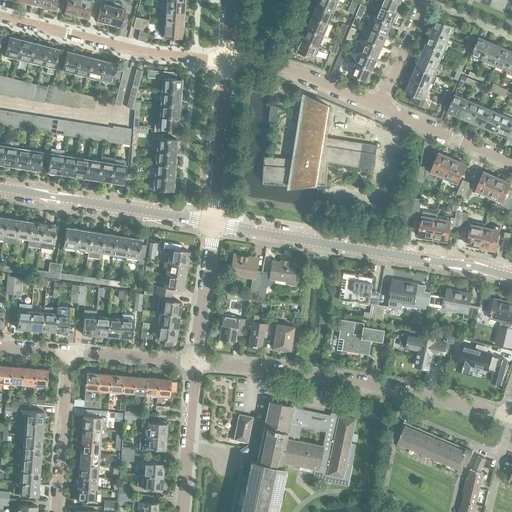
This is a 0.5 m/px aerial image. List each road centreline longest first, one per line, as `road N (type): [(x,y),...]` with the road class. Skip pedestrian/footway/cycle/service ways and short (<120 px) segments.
road 1 (residential): [(508,416),(364,384),(195,362)]
road 2 (tertiary): [(213,223),(511,276)]
road 3 (residential): [(228,57),(135,51),(0,17)]
road 4 (tertiary): [(0,189),(213,223)]
road 5 (residential): [(213,223),(228,57)]
road 6 (residential): [(380,107),(278,62),(228,57)]
road 7 (residential): [(57,511),(69,353)]
road 8 (residential): [(511,162),(380,107)]
road 9 (residential): [(195,362),(213,223)]
road 10 (residential): [(195,362),(69,353)]
